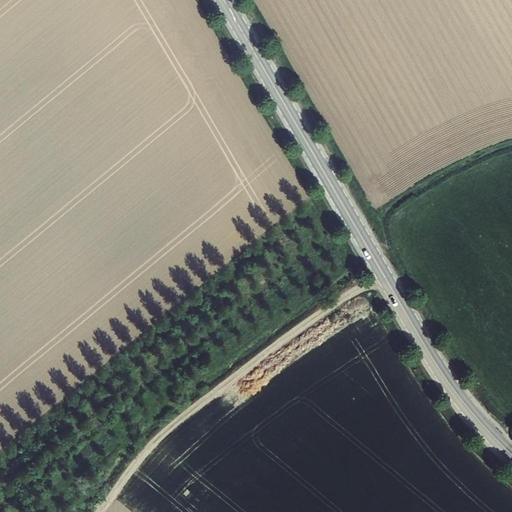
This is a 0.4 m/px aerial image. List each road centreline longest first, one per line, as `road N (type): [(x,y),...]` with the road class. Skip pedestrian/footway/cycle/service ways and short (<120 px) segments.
road 1 (secondary): [(511,454),(447,381),(223,0)]
road 2 (track): [(99,511),(171,430),(382,272)]
